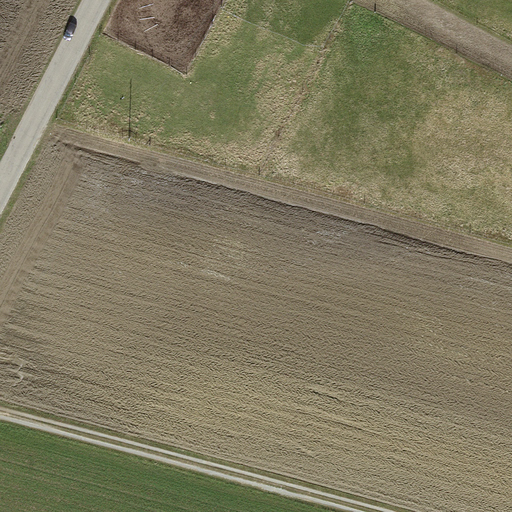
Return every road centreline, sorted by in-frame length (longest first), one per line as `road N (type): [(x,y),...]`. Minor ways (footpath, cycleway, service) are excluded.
road 1 (track): [(353,511),(0,417)]
road 2 (tertiary): [(0,201),(100,0)]
